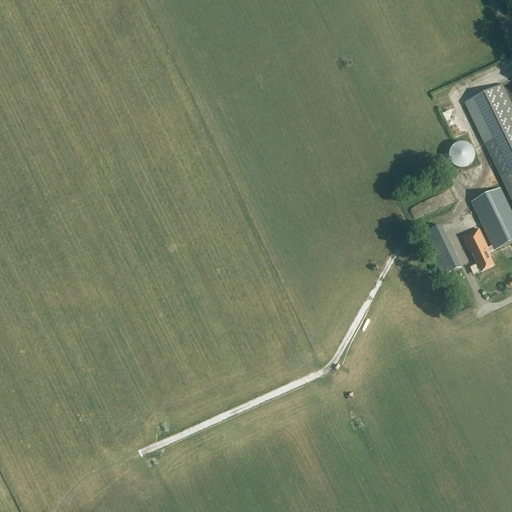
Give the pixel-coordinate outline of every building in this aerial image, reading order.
[(511,58),(501,63),(503,69),(511,64),(511,58)] [(511,106),(502,86),(464,104),(484,145),(485,144),(502,178),(511,198),(511,214),(500,189),(472,203),(495,251),(511,242),(511,106)] [(459,126),(467,123),(462,106),(454,108),(459,126)] [(465,144),(463,143),(460,144),(457,145),(454,146),(452,148),(451,151),(449,154),(449,157),(449,159),(450,162),(451,164),(453,166),(455,167),(457,169),(460,169),(464,169),(467,169),(469,167),(472,165),(473,163),(475,160),(475,156),(475,153),(473,150),(472,148),(470,146),(469,145),(467,144),(465,144)] [(437,210),(452,203),(450,198),(443,201),(441,195),(432,199),(437,210)] [(441,227),(422,235),(434,260),(442,256),(447,266),(457,262),(452,251),(441,227)] [(463,238),(471,255),(472,254),(481,273),(494,267),(488,255),(490,253),(479,230),(463,238)]
